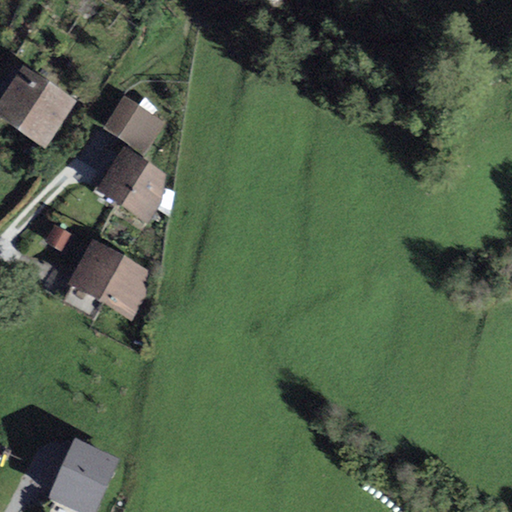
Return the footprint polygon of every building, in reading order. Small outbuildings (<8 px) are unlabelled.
[(25,69),(0,105),(0,113),(47,145),(76,104),(25,69)] [(125,100),(107,127),(144,152),(162,124),(125,100)] [(124,151),(100,189),(147,218),(160,198),(162,174),(124,151)] [(95,243),(73,283),(131,315),(142,295),(144,270),(95,243)] [(97,511),(119,462),(76,443),(50,504),(67,511),(97,511)]
